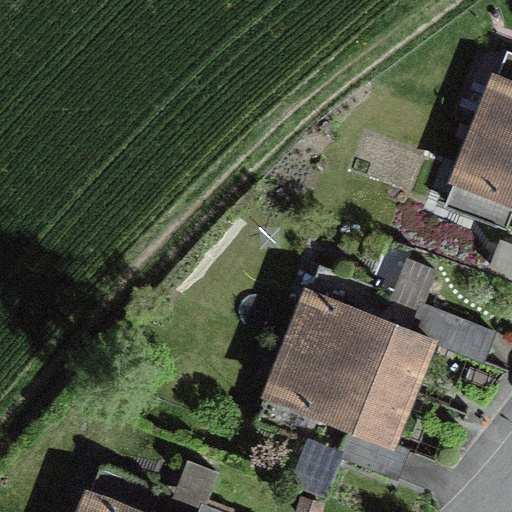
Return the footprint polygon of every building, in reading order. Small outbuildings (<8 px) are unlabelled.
[(473,128),(511,143),(511,50),(505,48),(473,128)] [(511,143),(473,128),(442,208),(511,235),(511,143)] [(286,342),(415,392),(435,342),(481,360),(494,329),(319,260),(286,342)] [(415,392),(286,342),(256,421),(394,475),(405,447),(395,443),(415,392)] [(82,511),(225,511),(102,463),(82,511)]
